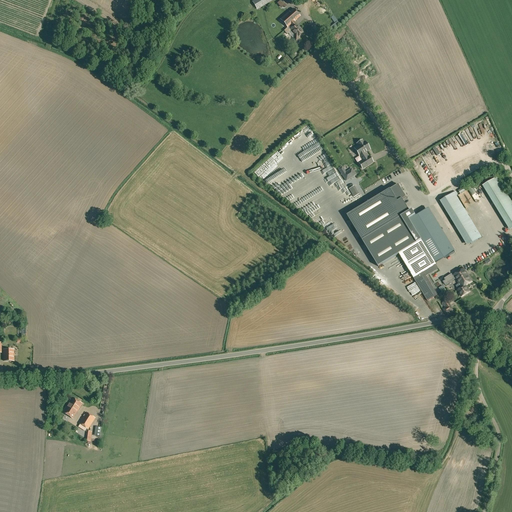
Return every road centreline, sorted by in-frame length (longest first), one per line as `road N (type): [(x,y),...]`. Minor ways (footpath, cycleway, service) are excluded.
road 1 (unclassified): [(492,315),(64,376),(0,378)]
road 2 (track): [(401,162),(296,0)]
road 3 (unclassified): [(511,172),(490,166),(428,198),(401,162)]
